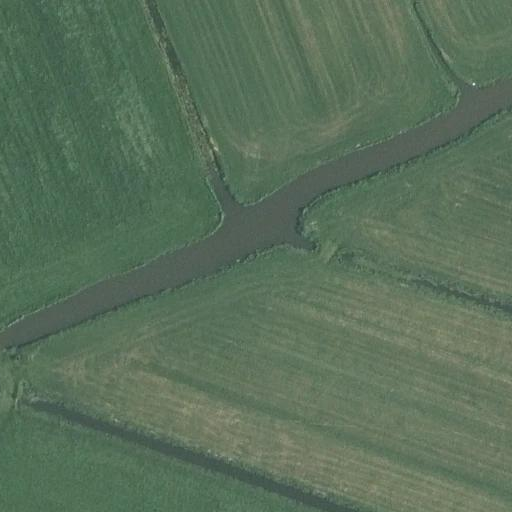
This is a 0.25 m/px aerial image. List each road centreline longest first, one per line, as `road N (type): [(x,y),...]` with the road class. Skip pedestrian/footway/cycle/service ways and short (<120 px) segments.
road 1 (track): [(32,385),(168,328),(511,144)]
road 2 (track): [(0,437),(14,392),(32,385),(180,428)]
